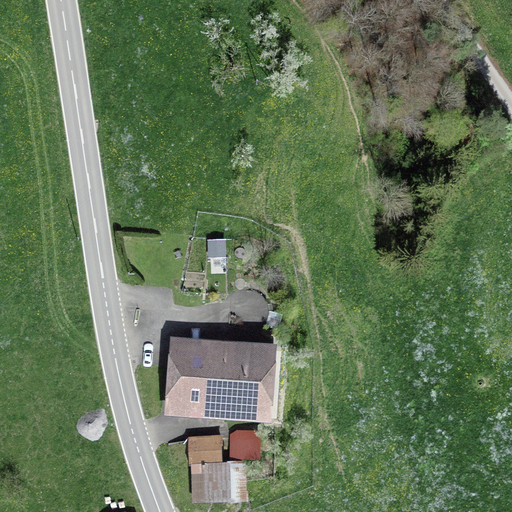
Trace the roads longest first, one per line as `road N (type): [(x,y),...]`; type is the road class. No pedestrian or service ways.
road 1 (tertiary): [(161,511),(123,399),(59,0)]
road 2 (unclassified): [(511,106),(438,0)]
